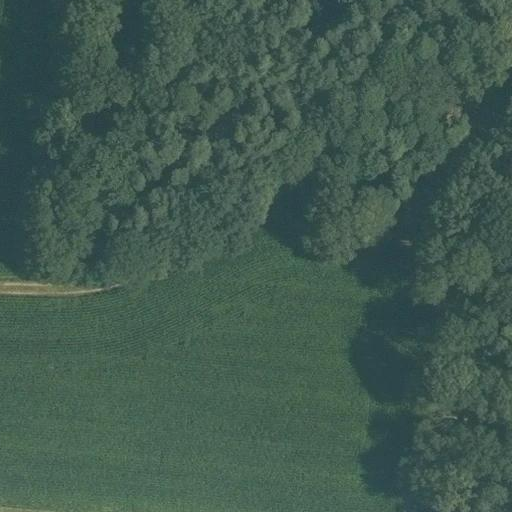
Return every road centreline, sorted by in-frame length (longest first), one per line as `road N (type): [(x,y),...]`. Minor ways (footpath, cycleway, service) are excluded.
road 1 (track): [(511,44),(361,129),(158,266),(116,283),(0,287)]
road 2 (track): [(51,288),(70,240),(229,0)]
